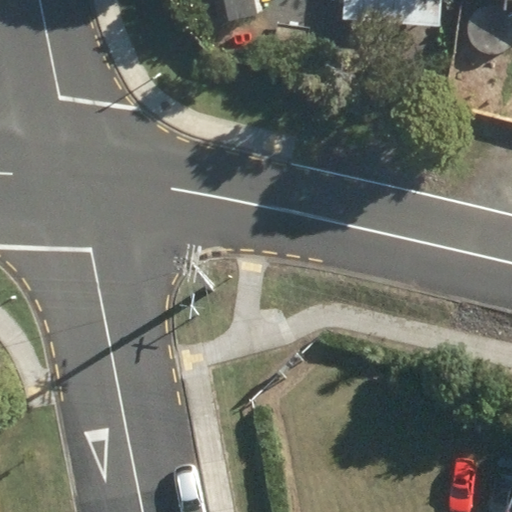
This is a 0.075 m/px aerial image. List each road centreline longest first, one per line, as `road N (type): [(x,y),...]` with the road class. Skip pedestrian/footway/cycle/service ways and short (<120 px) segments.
road 1 (residential): [(511,262),(163,184),(74,173)]
road 2 (tertiary): [(142,511),(74,173)]
road 3 (tertiary): [(74,173),(40,0)]
